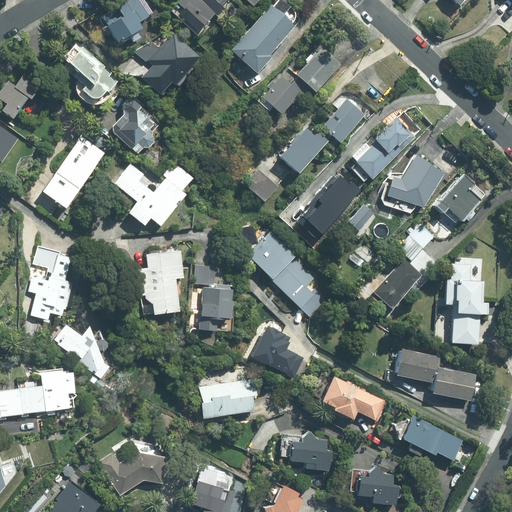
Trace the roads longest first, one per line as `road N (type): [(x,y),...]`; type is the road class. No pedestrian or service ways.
road 1 (unknown): [(511,434),(297,342),(279,315)]
road 2 (residential): [(360,0),(511,150)]
